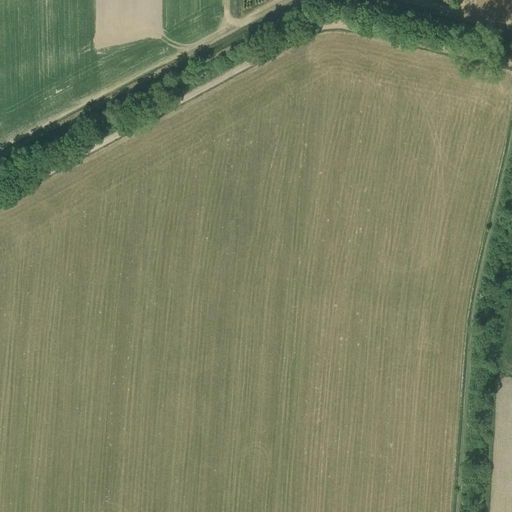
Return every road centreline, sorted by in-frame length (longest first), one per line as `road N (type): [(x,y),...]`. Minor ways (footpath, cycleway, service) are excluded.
road 1 (track): [(0,198),(331,28),(511,61)]
road 2 (track): [(306,6),(0,170)]
